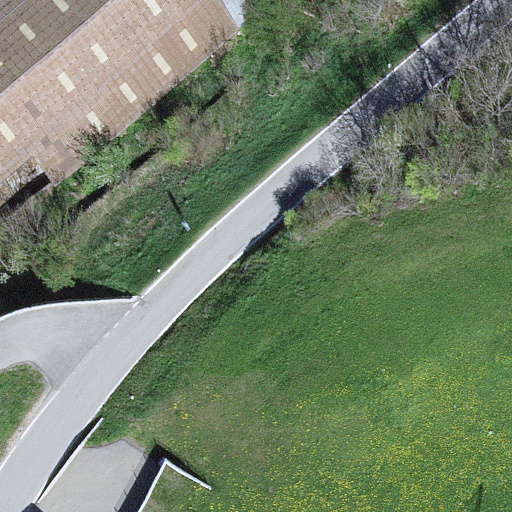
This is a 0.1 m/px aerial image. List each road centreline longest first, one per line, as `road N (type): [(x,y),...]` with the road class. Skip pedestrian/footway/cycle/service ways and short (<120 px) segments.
road 1 (tertiary): [(505,0),(130,348)]
road 2 (tertiary): [(130,348),(29,511)]
road 3 (residential): [(0,342),(50,330),(130,348)]
